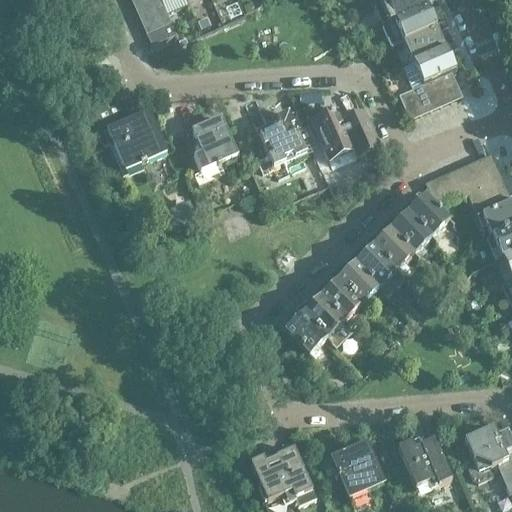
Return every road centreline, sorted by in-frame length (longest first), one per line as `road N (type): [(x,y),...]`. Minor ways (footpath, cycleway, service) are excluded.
road 1 (residential): [(511,411),(507,400),(283,418),(242,330),(416,159)]
road 2 (residential): [(416,159),(397,147),(362,75),(149,90),(110,0)]
road 3 (residential): [(511,117),(461,0)]
